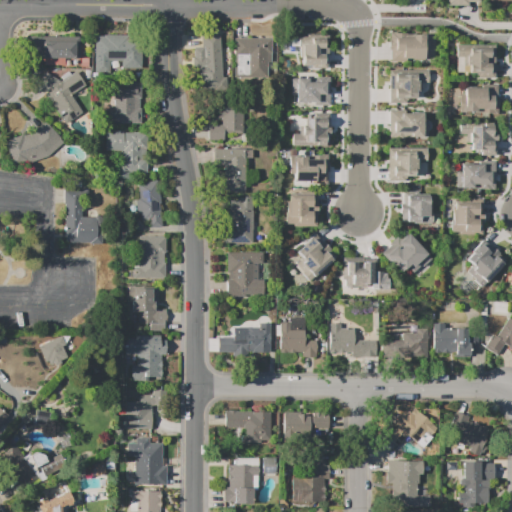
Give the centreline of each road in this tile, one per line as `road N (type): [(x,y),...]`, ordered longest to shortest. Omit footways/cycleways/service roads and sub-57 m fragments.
road 1 (residential): [(169,4),(173,112),(194,234),(193,511)]
road 2 (residential): [(195,387),(511,391)]
road 3 (residential): [(358,23),(337,5),(169,4)]
road 4 (residential): [(359,214),(358,23)]
road 5 (residential): [(169,4),(0,4)]
road 6 (residential): [(360,390),(360,511)]
